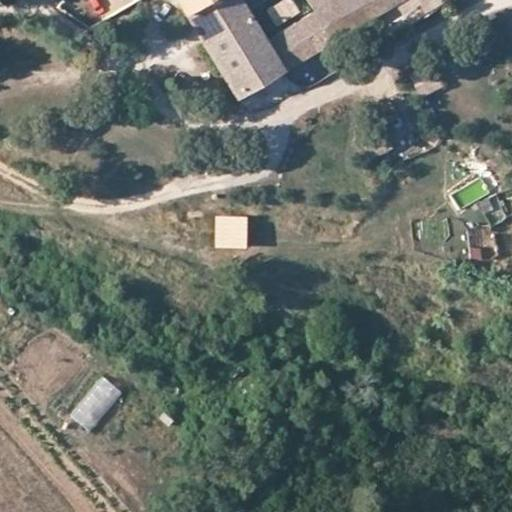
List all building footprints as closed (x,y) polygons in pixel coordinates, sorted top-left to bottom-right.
[(177,0),(235,94),(361,17),(350,0),(332,0),(315,10),(269,39),(245,0),(177,0)] [(308,0),(315,10),(332,0),(308,0)] [(350,0),(361,17),(389,0),(350,0)] [(461,206),(488,189),(479,175),(451,193),(461,206)] [(245,214),(215,213),(214,241),(244,242),(245,214)] [(105,376),(70,415),(88,431),(123,392),(105,376)]
